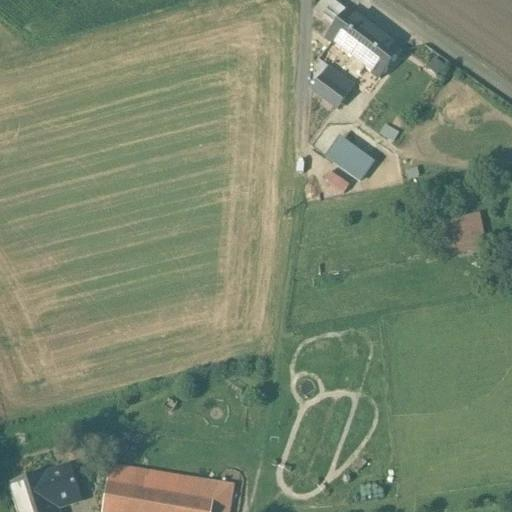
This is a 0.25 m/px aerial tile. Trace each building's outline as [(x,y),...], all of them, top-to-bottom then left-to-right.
[(347,16),(327,42),(353,62),(373,36),(347,16)] [(373,36),(353,62),(379,82),(399,55),(373,36)] [(327,72),(312,94),(338,113),(354,91),(327,72)] [(448,99),(460,109),(468,101),(456,90),(448,99)] [(327,161),(364,184),(378,162),(340,139),(327,161)] [(483,215),(447,221),(453,257),(489,250),(483,215)] [(110,468),(102,511),(229,511),(233,488),(110,468)] [(44,475),(11,486),(19,511),(57,511),(56,508),(81,500),(71,470),(45,478),(44,475)]
